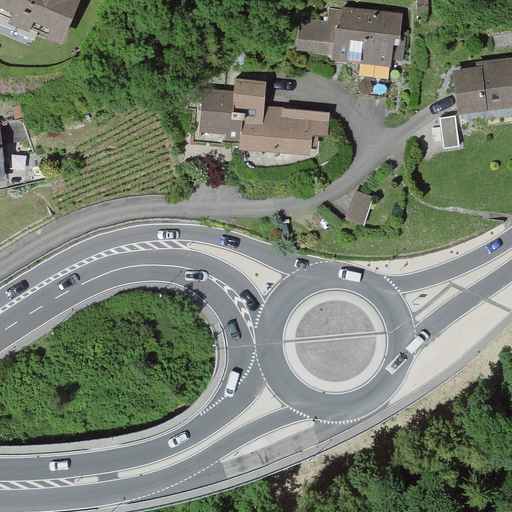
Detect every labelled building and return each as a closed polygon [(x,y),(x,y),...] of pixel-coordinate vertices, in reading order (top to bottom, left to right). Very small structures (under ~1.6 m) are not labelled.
[(80,0),(0,0),(0,11),(16,18),(12,29),(30,36),(35,24),(55,32),(51,42),(61,47),(80,0)] [(333,21),(305,18),(302,49),(337,53),(337,61),(393,67),(399,15),(334,8),(333,21)] [(511,58),(456,61),(459,116),(511,113),(511,58)] [(239,90),(207,88),(204,131),(242,133),(241,147),(310,151),(311,133),(328,134),(329,113),(267,109),(269,82),(240,81),(239,90)] [(445,146),(460,144),(456,116),(441,118),(445,146)] [(371,196),(355,191),(345,218),(362,224),(371,196)]
